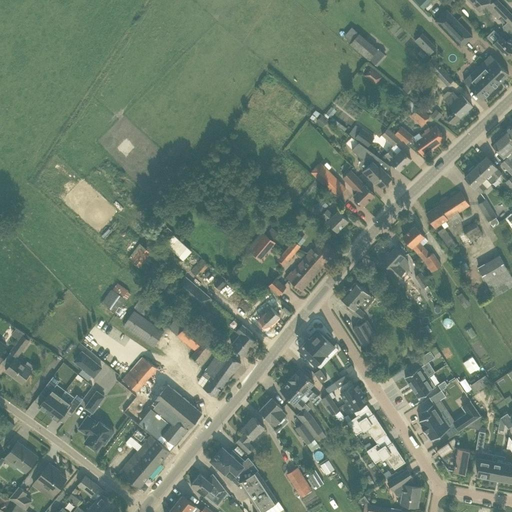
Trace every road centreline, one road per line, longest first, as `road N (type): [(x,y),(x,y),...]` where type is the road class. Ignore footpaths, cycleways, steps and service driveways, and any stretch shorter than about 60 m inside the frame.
road 1 (tertiary): [(318,298),(405,197),(511,100)]
road 2 (tertiary): [(146,505),(318,298)]
road 3 (residential): [(438,488),(318,298)]
road 4 (residential): [(146,505),(0,400)]
